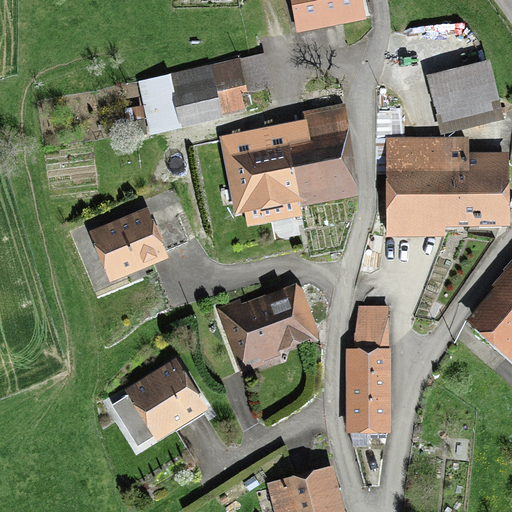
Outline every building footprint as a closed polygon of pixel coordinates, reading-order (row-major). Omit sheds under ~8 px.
[(291,0),(297,34),(366,23),(361,0),(291,0)] [(273,89),(266,55),(138,81),(150,138),(183,131),(182,128),(223,120),(222,118),(246,113),(242,96),(273,89)] [(441,136),(504,122),(490,63),(427,77),(441,136)] [(280,145),(223,154),(234,217),(299,206),(300,209),(361,199),(345,106),(301,113),(302,122),(277,126),(280,145)] [(377,138),(375,138),(376,180),(386,180),(386,239),(445,238),(445,231),(510,231),(510,154),(469,154),(469,138),(392,138),(391,111),(377,111),(377,138)] [(90,233),(110,285),(169,262),(148,211),(90,233)] [(465,324),(511,364),(511,262),(490,287),(494,291),(465,324)] [(317,338),(318,329),(302,285),(295,280),(241,301),(240,297),(217,308),(240,371),(265,363),(264,358),(281,352),(279,347),(308,335),(309,338),(317,338)] [(359,304),(354,330),(388,329),(389,304),(359,304)] [(346,345),(347,429),(391,428),(390,344),(388,344),(388,329),(354,330),(354,345),(346,345)] [(153,434),(156,438),(209,405),(177,354),(125,386),(128,392),(111,402),(137,444),(153,434)] [(275,511),(346,511),(333,462),(267,480),(275,511)] [(268,477),(264,470),(244,481),(248,488),(268,477)]
